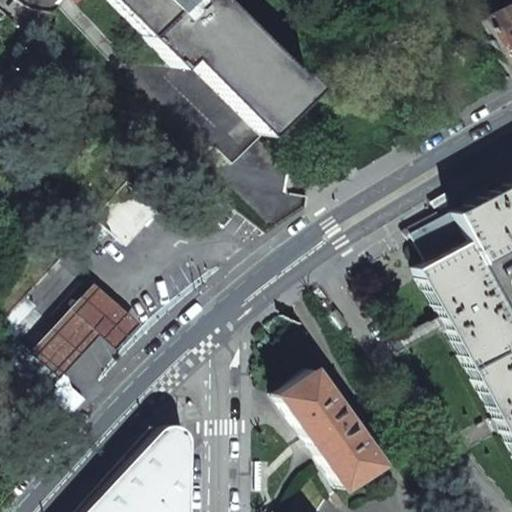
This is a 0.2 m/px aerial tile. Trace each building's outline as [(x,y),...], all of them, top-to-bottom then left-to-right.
[(104,0),(171,68),(181,58),(256,135),(307,87),(306,85),(293,72),(289,75),(215,0),(104,0)] [(511,0),(478,18),(508,77),(511,74),(511,0)] [(461,241),(474,261),(511,240),(511,176),(494,186),(445,212),(461,241)] [(92,218),(123,246),(154,211),(123,183),(92,218)] [(404,234),(420,262),(461,241),(445,212),(404,234)] [(409,268),(511,462),(511,334),(474,261),(461,241),(420,262),(409,268)] [(57,377),(95,335),(111,349),(135,323),(90,283),(28,352),(57,377)] [(2,328),(0,330),(0,376),(32,404),(57,377),(28,352),(2,328)] [(299,441),(332,488),(368,463),(303,368),(266,394),(299,441)] [(181,511),(182,431),(161,422),(77,511),(181,511)] [(0,443),(0,442),(0,462),(17,473),(29,460),(0,443)]
